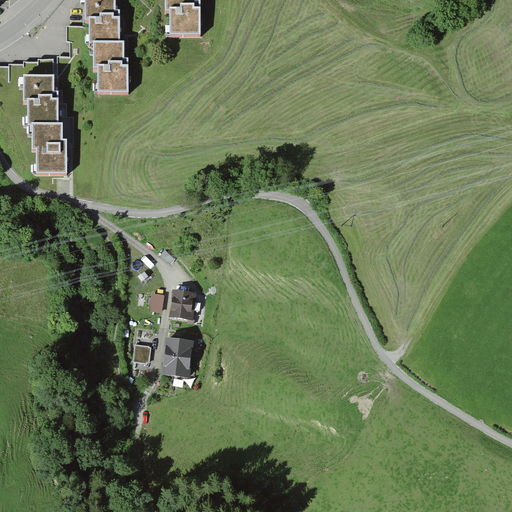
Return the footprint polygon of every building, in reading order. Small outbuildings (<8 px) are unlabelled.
[(117,0),(108,0),(90,0),(90,26),(95,26),(94,48),(100,48),(99,72),(103,72),(103,96),(132,96),(132,71),(127,71),(127,47),(122,47),(123,24),(117,24),(117,0)] [(171,0),(172,13),(175,13),(175,38),(202,38),(203,6),(198,6),(198,0),(171,0)] [(56,81),(28,81),(27,106),(32,106),(31,131),(35,131),(35,155),(39,155),(39,177),(70,177),(70,145),(65,145),(65,130),(60,130),(61,105),(56,105),(56,81)] [(197,295),(175,292),(172,320),(194,322),(197,295)] [(165,297),(151,295),(148,313),(162,315),(165,297)] [(196,343),(168,340),(165,377),(192,379),(196,343)] [(151,348),(136,346),(134,363),(149,365),(151,348)]
